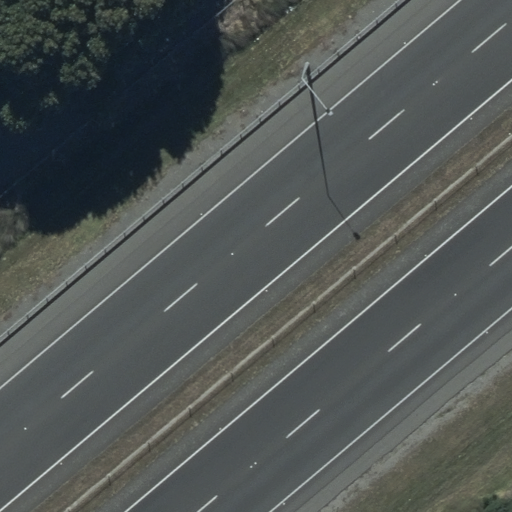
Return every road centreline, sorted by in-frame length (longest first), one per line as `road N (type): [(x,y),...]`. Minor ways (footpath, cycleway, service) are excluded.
road 1 (motorway): [(0,458),(511,19)]
road 2 (motorway): [(511,249),(202,511)]
